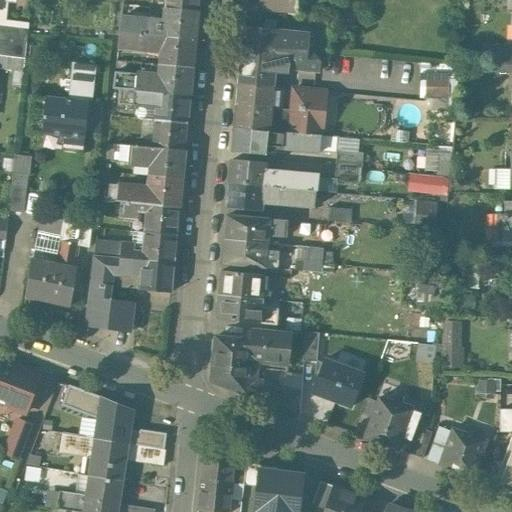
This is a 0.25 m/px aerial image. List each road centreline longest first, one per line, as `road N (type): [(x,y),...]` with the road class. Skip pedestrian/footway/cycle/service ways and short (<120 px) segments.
road 1 (residential): [(181,402),(221,0)]
road 2 (residential): [(196,408),(485,511)]
road 3 (residential): [(0,337),(181,402)]
